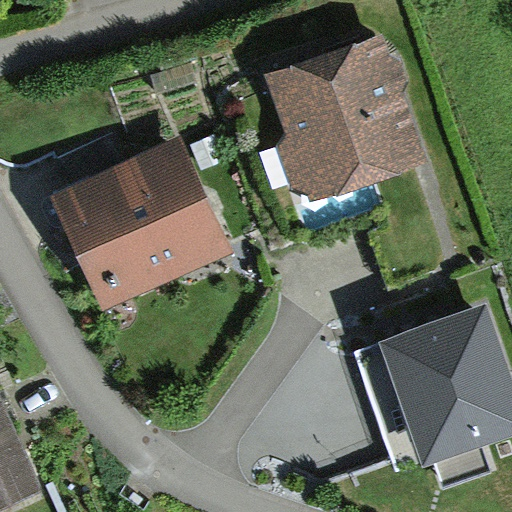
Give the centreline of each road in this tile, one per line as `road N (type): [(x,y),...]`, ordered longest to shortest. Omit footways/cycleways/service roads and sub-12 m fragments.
road 1 (residential): [(0,253),(78,383),(167,473),(262,511)]
road 2 (residential): [(0,50),(159,0)]
